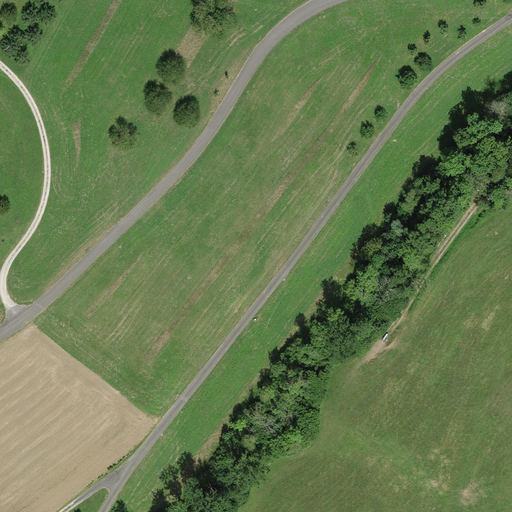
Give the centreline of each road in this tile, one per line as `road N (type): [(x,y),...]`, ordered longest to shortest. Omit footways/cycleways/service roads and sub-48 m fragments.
road 1 (track): [(103,511),(124,472),(420,87),(511,13)]
road 2 (unclassified): [(0,335),(129,218),(214,124),(257,51),(297,13),(327,0)]
road 3 (track): [(0,66),(36,115),(44,147),(43,205),(0,279),(20,322)]
road 4 (track): [(511,153),(383,338)]
